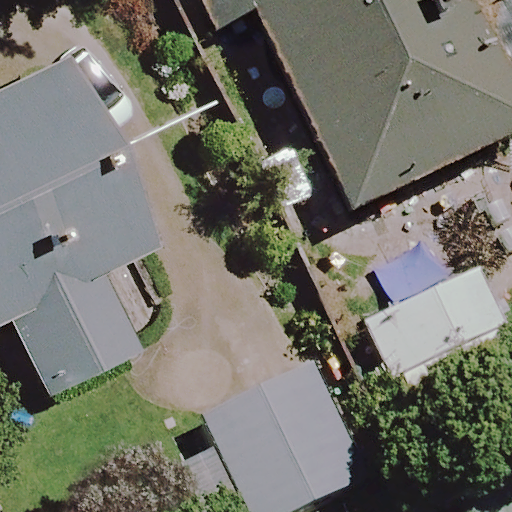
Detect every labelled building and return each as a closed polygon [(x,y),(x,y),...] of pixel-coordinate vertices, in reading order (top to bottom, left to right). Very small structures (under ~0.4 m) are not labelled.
[(202,0),(330,246),(511,151),(511,141),(451,25),(490,5),(486,0),(202,0)] [(43,73),(0,94),(0,348),(28,406),(116,365),(79,288),(133,262),(43,73)] [(494,371),(447,273),(339,324),(386,423),(494,371)] [(320,511),(365,489),(310,382),(191,443),(226,511),(320,511)] [(511,511),(511,487),(458,511),(511,511)]
